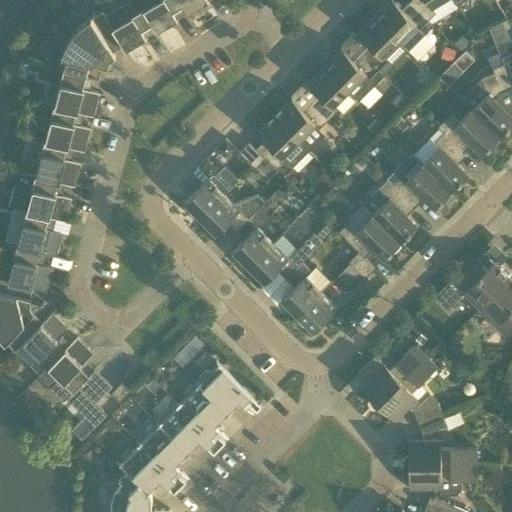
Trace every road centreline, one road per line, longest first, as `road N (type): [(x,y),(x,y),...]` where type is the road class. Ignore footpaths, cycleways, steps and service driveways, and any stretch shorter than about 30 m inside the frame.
road 1 (residential): [(190,257),(116,333),(75,291),(126,105),(155,75),(259,15),(282,51)]
road 2 (residential): [(282,51),(159,173),(147,196),(154,221),(190,257)]
road 3 (residential): [(311,368),(483,209)]
road 4 (residential): [(190,257),(311,368)]
road 5 (residential): [(321,396),(218,501),(219,511)]
